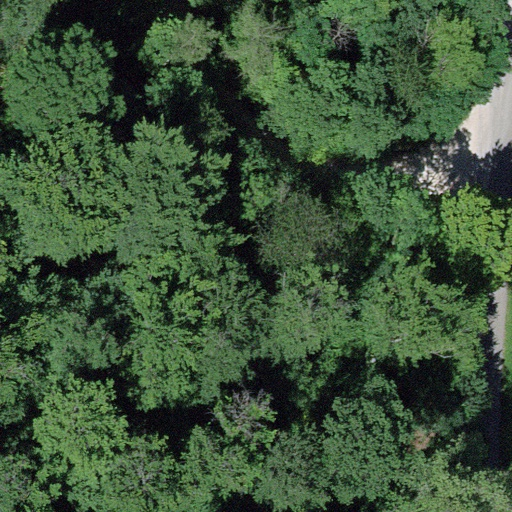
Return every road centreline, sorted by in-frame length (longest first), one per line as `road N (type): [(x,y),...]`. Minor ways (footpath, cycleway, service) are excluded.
road 1 (unclassified): [(480,511),(492,208),(511,26)]
road 2 (track): [(176,0),(195,61),(252,142),(343,182),(492,208)]
